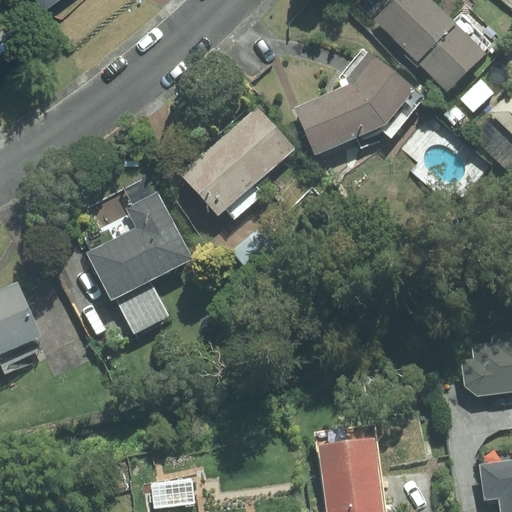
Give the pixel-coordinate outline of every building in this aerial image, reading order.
[(450,99),(489,61),(427,0),(397,0),(374,23),(450,99)] [(316,161),(387,132),(417,96),(370,56),(344,86),(348,89),(296,111),(316,161)] [(498,96),(483,79),(444,116),(460,132),(498,96)] [(511,138),(511,95),(491,117),(511,138)] [(219,222),(297,154),(258,110),(180,179),(219,222)] [(413,135),(400,150),(425,173),(438,158),(413,135)] [(169,321),(152,289),(195,266),(158,195),(124,212),(135,233),(85,258),(112,309),(117,306),(134,340),(169,321)] [(266,226),(232,254),(258,285),(292,257),(266,226)] [(0,354),(45,335),(20,281),(0,289),(0,354)] [(466,386),(479,396),(511,391),(511,331),(493,334),(494,341),(473,344),(475,358),(462,360),(466,386)] [(91,345),(70,355),(89,394),(109,384),(91,345)] [(328,511),(385,511),(376,434),(320,441),(328,511)] [(511,511),(511,457),(481,462),(485,499),(500,497),(501,511),(511,511)]
